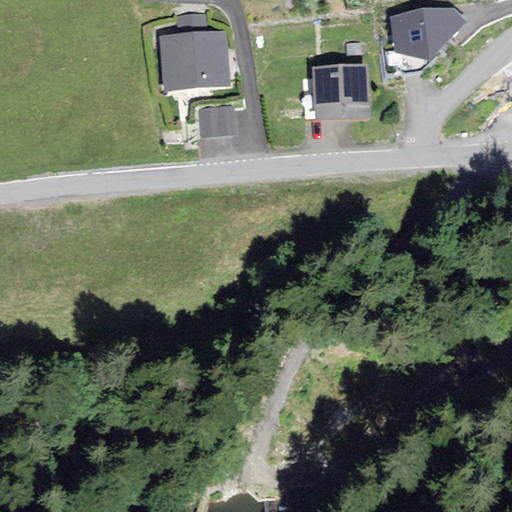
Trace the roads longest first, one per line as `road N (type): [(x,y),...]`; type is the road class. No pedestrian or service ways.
road 1 (tertiary): [(399,156),(0,196)]
road 2 (track): [(251,472),(311,329),(418,237),(480,154)]
road 3 (residential): [(511,38),(399,156)]
